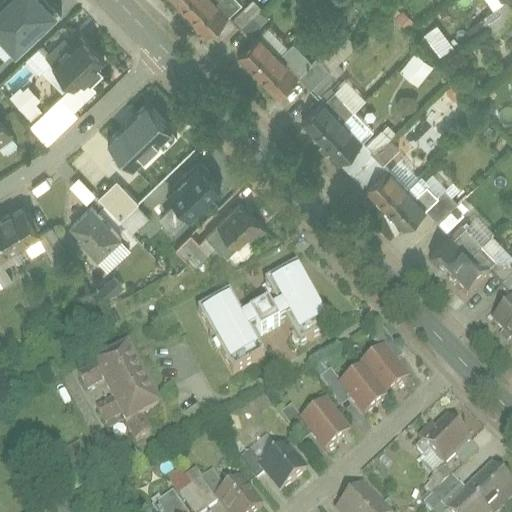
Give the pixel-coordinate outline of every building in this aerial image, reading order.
[(58,7),(51,0),(0,0),(0,33),(14,48),(58,7)] [(173,0),(188,16),(205,0),(173,0)] [(214,0),(205,0),(188,16),(205,36),(228,16),(214,0)] [(234,15),(249,31),(264,18),(249,1),(234,15)] [(438,57),(451,48),(436,24),(423,32),(438,57)] [(106,57),(80,32),(51,61),(76,86),(106,57)] [(258,39),(237,61),(257,80),(278,58),(258,39)] [(413,51),(397,70),(416,86),(432,67),(413,51)] [(278,58),(257,80),(276,99),(298,77),(278,58)] [(20,85),(6,98),(26,119),(40,106),(20,85)] [(319,102),(299,122),(319,143),(339,123),(319,102)] [(169,128),(145,103),(119,128),(143,153),(169,128)] [(0,142),(12,135),(0,117),(0,142)] [(339,123),(319,143),(339,163),(359,143),(339,123)] [(223,189),(198,164),(170,190),(194,216),(223,189)] [(388,172),(368,191),(386,211),(407,192),(388,172)] [(75,177),(67,185),(84,202),(92,194),(75,177)] [(131,235),(149,216),(111,179),(93,198),(131,235)] [(407,192),(386,211),(405,231),(426,212),(407,192)] [(262,227),(237,202),(205,235),(231,259),(262,227)] [(38,233),(21,203),(0,215),(0,237),(8,251),(38,233)] [(93,203),(70,224),(99,257),(122,236),(93,203)] [(172,249),(191,267),(206,252),(187,233),(172,249)] [(447,235),(428,254),(447,273),(466,254),(447,235)] [(0,255),(8,251),(0,237),(0,255)] [(466,254),(447,273),(467,292),(486,273),(466,254)] [(229,297),(200,312),(233,375),(265,358),(252,333),(258,330),(261,335),(289,320),(299,340),(325,327),(296,270),(266,285),(277,307),(273,310),(270,304),(241,319),(229,297)] [(115,281),(95,295),(101,303),(121,289),(115,281)] [(511,302),(510,300),(489,321),(509,340),(511,337),(511,302)] [(163,410),(129,341),(94,359),(98,367),(79,377),(87,393),(104,385),(112,401),(97,409),(105,425),(122,416),(128,427),(163,410)] [(406,379),(383,349),(360,366),(362,369),(340,386),(364,418),(388,400),(385,395),(406,379)] [(350,434),(327,403),(300,422),(323,453),(350,434)] [(447,466),(472,442),(449,418),(424,441),(447,466)] [(280,492),(308,471),(287,444),(259,466),(280,492)] [(74,447),(54,457),(64,479),(85,469),(74,447)] [(442,511),(496,511),(511,498),(511,488),(491,466),(442,511)] [(258,511),(263,509),(241,479),(216,498),(226,511),(258,511)] [(387,511),(363,486),(335,511),(336,511),(387,511)] [(185,511),(173,494),(153,508),(155,511),(185,511)]
